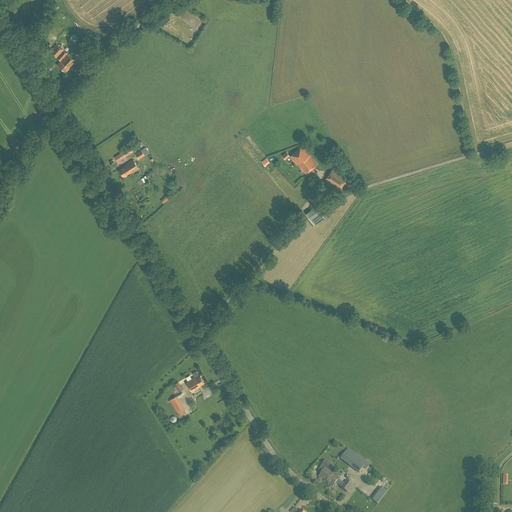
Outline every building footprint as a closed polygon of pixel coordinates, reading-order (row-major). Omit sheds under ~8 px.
[(81,50),(86,44),(73,33),(68,39),(81,50)] [(65,73),(69,69),(69,68),(75,61),(56,44),(50,52),(60,61),(57,65),(65,73)] [(119,164),(122,162),(121,159),(141,147),(138,142),(115,157),(119,164)] [(317,164),(309,155),(302,147),(290,157),(297,164),(298,164),(306,174),(317,164)] [(139,159),(145,156),(141,150),(135,153),(139,159)] [(265,166),(269,163),(266,158),(261,162),(265,166)] [(130,173),(138,168),(133,160),(125,165),(126,166),(119,170),(123,177),(130,173)] [(341,191),(348,181),(332,170),(325,180),(341,191)] [(165,204),(172,197),(169,194),(162,201),(165,204)] [(316,207),(306,214),(314,225),(324,218),(316,207)] [(186,382),(192,392),(198,388),(198,387),(204,383),(200,375),(199,375),(196,371),(192,374),(195,377),(186,382)] [(180,416),(184,414),(181,410),(183,408),(176,396),(170,400),(180,416)] [(351,463),(352,461),(361,468),(367,460),(349,446),(341,455),(351,463)] [(338,479),(329,472),(333,466),(325,460),(321,466),(325,468),(319,476),(333,487),(336,482),(339,485),(342,487),(341,488),(348,493),(353,485),(347,480),(344,484),(338,479)] [(382,484),(372,497),(378,503),(389,490),(382,484)]
